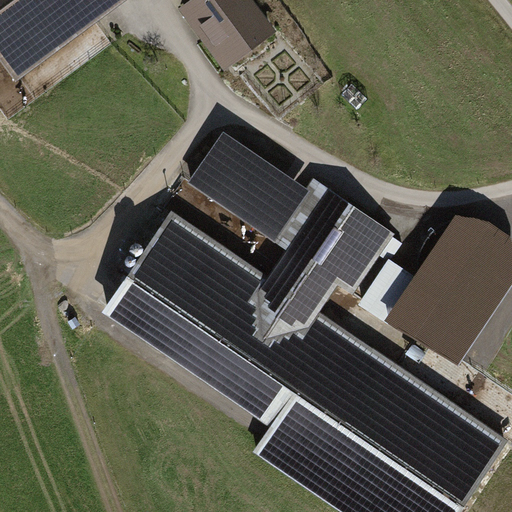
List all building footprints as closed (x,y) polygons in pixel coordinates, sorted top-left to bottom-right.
[(0,0),(0,53),(14,72),(112,0),(0,0)] [(195,0),(188,6),(229,62),(271,32),(247,0),(195,0)] [(166,225),(108,309),(276,424),(256,452),(344,511),(455,511),(497,451),(307,321),(314,310),(334,281),(350,292),(377,253),(390,234),(314,182),(295,210),(273,195),(278,188),(218,147),(192,184),(291,251),(271,281),(264,291),(166,225)] [(174,214),(166,225),(264,291),(271,281),(174,214)] [(412,245),(439,305),(500,278),(473,218),(412,245)] [(402,243),(390,234),(377,253),(389,262),(389,261),(389,262),(402,243)] [(362,300),(389,319),(416,280),(389,262),(389,261),(389,262),(362,300)] [(314,310),(307,321),(497,451),(505,440),(314,310)]
